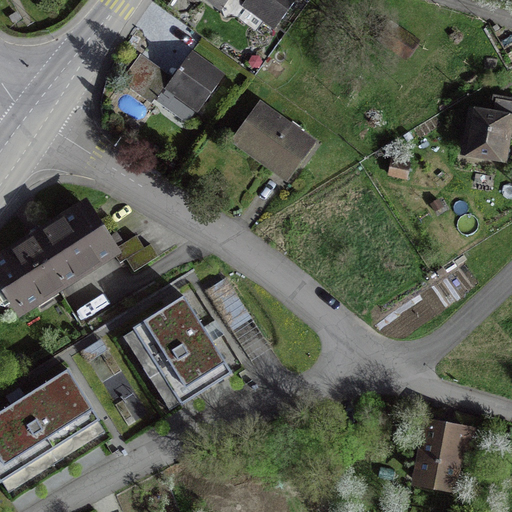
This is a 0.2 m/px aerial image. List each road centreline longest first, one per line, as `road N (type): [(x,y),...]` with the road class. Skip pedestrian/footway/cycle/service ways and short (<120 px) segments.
road 1 (residential): [(386,369),(272,269),(39,125)]
road 2 (residential): [(386,369),(312,389),(153,458),(61,511)]
road 3 (residential): [(386,369),(449,341),(511,280)]
road 4 (residential): [(127,0),(39,125)]
